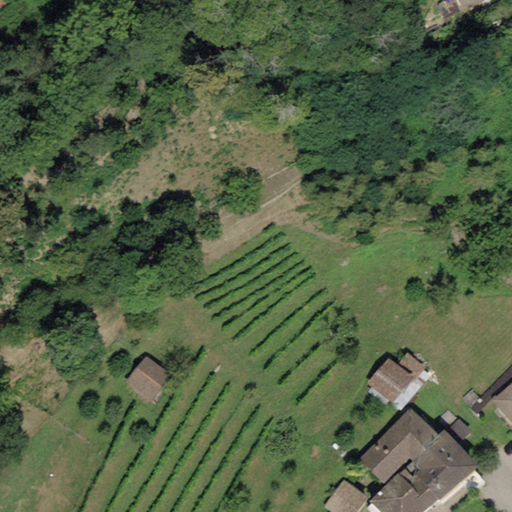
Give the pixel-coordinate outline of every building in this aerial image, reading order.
[(449,26),(487,9),(483,0),(452,0),(439,6),(449,26)] [(387,356),(367,384),(389,404),(422,372),(406,354),(399,365),(387,356)] [(145,357),(125,381),(153,404),(176,377),(145,357)] [(511,382),(492,403),(511,422),(511,382)] [(409,408),(359,459),(384,486),(408,466),(440,437),(437,435),(409,408)] [(440,437),(408,466),(438,500),(478,467),(442,431),(437,435),(440,437)] [(423,511),(438,500),(408,466),(384,486),(369,502),(380,511),(423,511)] [(356,511),(368,495),(343,478),(324,505),(332,511),(330,511),(356,511)]
